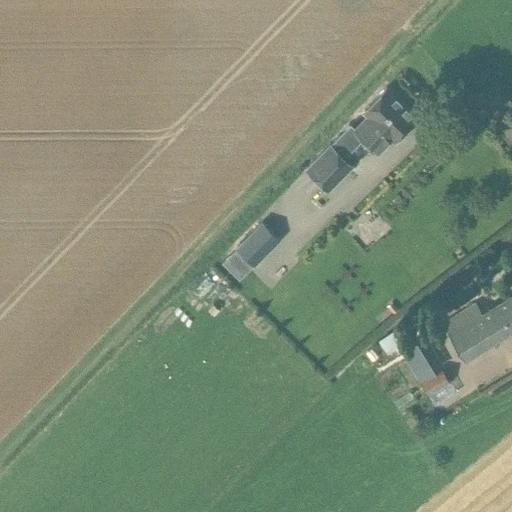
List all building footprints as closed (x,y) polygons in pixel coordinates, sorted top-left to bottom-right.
[(355,130),(364,138),(378,152),(392,137),(394,139),(417,116),(386,87),(364,110),(369,115),(355,130)] [(352,165),(330,144),(307,169),(328,189),(352,165)] [(258,269),(272,254),(253,236),(239,250),(258,269)] [(388,250),(397,260),(407,252),(398,241),(388,250)] [(433,289),(425,296),(429,301),(430,303),(439,296),(433,289)] [(465,359),(511,329),(511,293),(482,313),(476,303),(444,324),(465,359)] [(392,303),(386,307),(393,315),(399,310),(392,303)] [(404,322),(379,340),(390,357),(418,339),(412,331),(411,331),(404,322)] [(441,367),(426,341),(424,338),(403,351),(420,381),(441,367)] [(450,382),(443,371),(441,368),(421,381),(429,395),(450,382)] [(410,392),(394,402),(400,411),(416,401),(410,392)]
